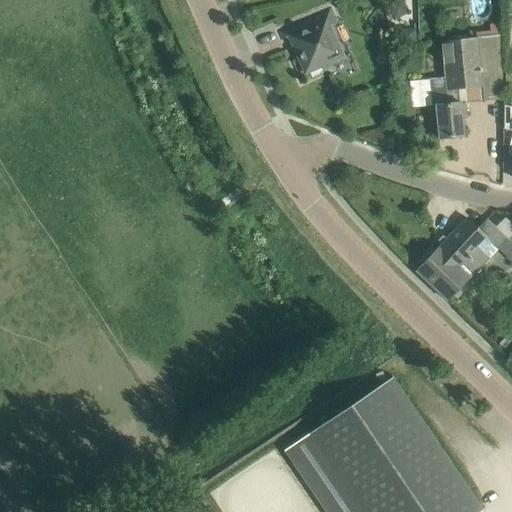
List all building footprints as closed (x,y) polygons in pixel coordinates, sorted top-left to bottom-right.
[(337,21),(330,7),(276,30),(280,39),(292,34),(297,45),(295,46),(297,50),(299,49),(301,55),(298,57),(305,73),(309,72),(312,80),(336,69),(333,63),(345,57),(331,24),(337,21)] [(414,29),(402,30),(403,42),(415,41),(414,29)] [(499,35),(441,40),(445,77),(430,79),(432,103),(435,103),(439,138),(463,136),(461,119),(465,118),(464,102),(458,102),(457,88),(480,85),(481,100),(504,98),(499,35)] [(416,270),(447,300),(507,239),(486,219),(477,228),(467,218),(438,247),(416,270)] [(479,511),(482,510),(392,377),(284,450),(326,511),(479,511)]
